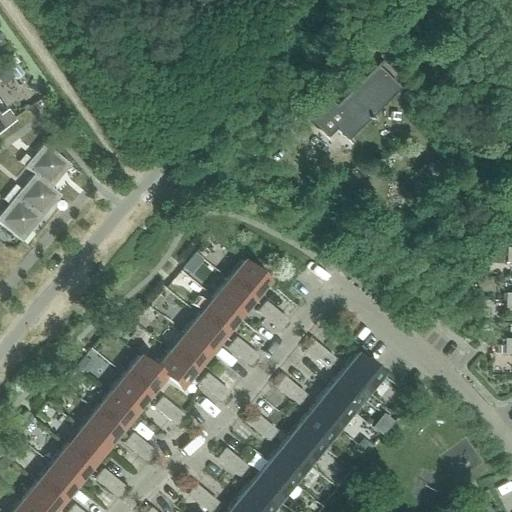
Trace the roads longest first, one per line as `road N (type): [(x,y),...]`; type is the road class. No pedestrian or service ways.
road 1 (residential): [(123,511),(154,475),(195,448),(336,297),(501,421)]
road 2 (residential): [(0,352),(314,0)]
